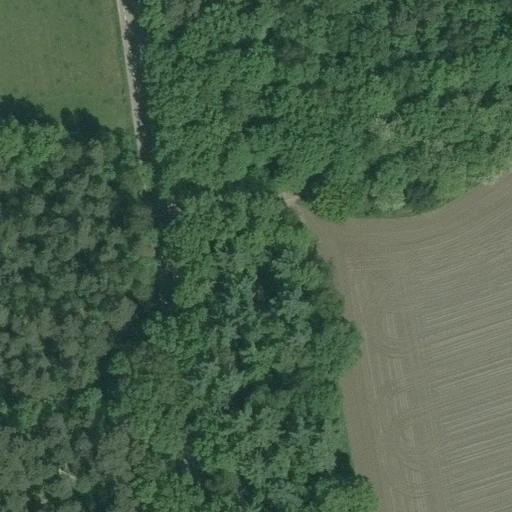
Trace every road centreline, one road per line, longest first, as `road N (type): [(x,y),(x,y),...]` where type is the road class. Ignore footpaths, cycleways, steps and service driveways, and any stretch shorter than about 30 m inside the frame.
road 1 (tertiary): [(198,511),(124,0)]
road 2 (track): [(153,206),(230,204),(420,107),(511,100)]
